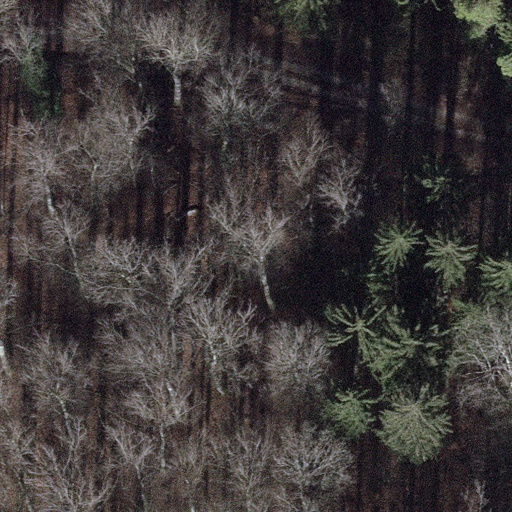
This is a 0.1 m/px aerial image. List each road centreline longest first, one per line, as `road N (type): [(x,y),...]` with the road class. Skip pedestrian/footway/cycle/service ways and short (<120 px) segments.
road 1 (track): [(0,294),(245,197),(511,148)]
road 2 (track): [(0,30),(33,28),(511,104)]
